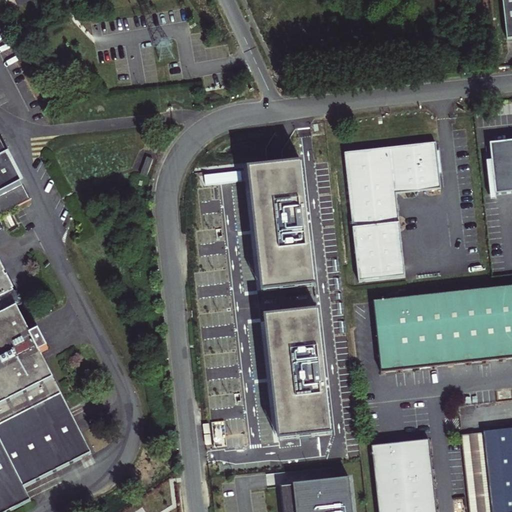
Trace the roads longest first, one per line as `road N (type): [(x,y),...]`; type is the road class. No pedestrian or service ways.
road 1 (residential): [(269,113),(197,133),(167,186),(196,511)]
road 2 (residential): [(511,85),(269,113)]
road 3 (unclassified): [(269,113),(262,76),(227,0)]
